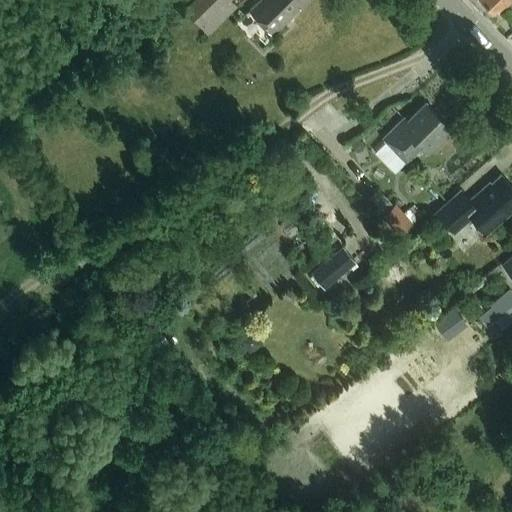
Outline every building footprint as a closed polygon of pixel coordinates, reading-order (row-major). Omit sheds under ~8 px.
[(230,0),(192,0),(183,9),(207,34),(236,6),(230,0)] [(259,0),(248,12),(271,35),(305,0),(259,0)] [(511,0),(479,0),(493,14),(495,11),(498,14),(511,0)] [(448,129),(425,106),(406,124),(403,121),(384,139),(405,161),(420,146),(425,152),(448,129)] [(353,143),(352,147),(353,150),(357,152),(360,151),(362,147),(360,144),(357,142),(353,143)] [(511,210),(511,189),(500,176),(489,185),(488,183),(468,201),(460,190),(435,212),(453,233),(471,218),(485,234),(511,210)] [(367,197),(383,210),(391,200),(375,187),(367,197)] [(395,204),(382,215),(399,235),(402,232),(412,224),(416,220),(414,218),(418,215),(411,207),(403,214),(395,204)] [(311,273),(324,289),(355,264),(342,247),(311,273)] [(511,257),(502,266),(511,277),(511,257)] [(511,293),(508,289),(485,310),(486,311),(478,318),(487,328),(511,305),(511,293)] [(452,304),(431,322),(445,339),(466,322),(452,304)] [(167,356),(174,349),(163,337),(156,343),(167,356)]
